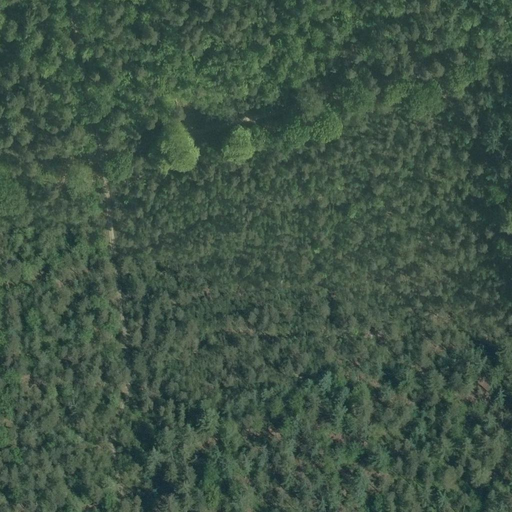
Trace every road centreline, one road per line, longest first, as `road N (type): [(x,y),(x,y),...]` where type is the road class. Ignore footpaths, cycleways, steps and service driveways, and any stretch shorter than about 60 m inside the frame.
road 1 (track): [(0,154),(102,153),(511,56)]
road 2 (track): [(66,0),(102,153),(130,375),(112,437),(126,511)]
